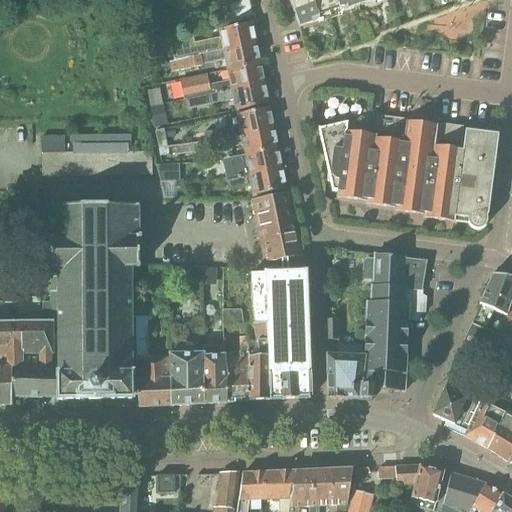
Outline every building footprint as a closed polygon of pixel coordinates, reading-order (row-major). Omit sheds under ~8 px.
[(243,20),(254,17),(250,0),(239,0),(240,4),(225,7),(229,25),(244,22),(243,20)] [(288,0),(299,29),(360,7),(357,0),(288,0)] [(178,51),(180,60),(256,44),(252,24),(220,31),(222,42),(178,51)] [(226,61),(228,71),(260,65),(256,44),(180,60),(169,62),(171,72),(226,61)] [(230,82),(183,91),(185,101),(264,85),(260,65),(228,71),(230,82)] [(269,105),(264,85),(185,101),(187,110),(234,100),(236,112),(269,105)] [(162,106),(160,89),(147,92),(150,108),(162,106)] [(162,106),(150,108),(154,128),(166,125),(162,106)] [(216,132),(204,134),(206,144),(218,141),(274,130),(270,110),(237,116),(224,119),(227,130),(216,132)] [(498,136),(465,132),(462,152),(434,149),(437,128),(405,124),(405,125),(377,121),(375,138),(346,134),(347,124),(319,130),(319,129),(318,129),(323,155),(325,154),(325,153),(333,154),(331,169),(328,168),(327,165),(326,166),(332,194),(333,194),(333,193),(337,193),(336,198),(366,202),(365,205),(394,209),(394,212),(423,216),(423,218),(455,223),(455,218),(467,220),(467,221),(468,223),(468,225),(469,227),(470,228),(472,229),(473,230),(475,231),(477,231),(479,231),(480,230),(482,229),(484,228),(485,227),(485,226),(486,224),(498,136)] [(167,148),(164,130),(155,132),(158,149),(167,148)] [(274,130),(218,141),(220,151),(243,146),(246,157),(278,150),(274,130)] [(42,155),(43,155),(55,154),(64,154),(64,137),(41,137),(42,155)] [(199,154),(198,143),(174,147),(176,156),(199,154)] [(167,148),(158,149),(160,157),(176,156),(174,147),(167,148)] [(248,167),(224,172),(226,181),(282,170),(278,150),(246,157),(248,167)] [(43,178),(55,177),(55,154),(43,155),(43,178)] [(64,154),(55,154),(55,177),(68,177),(67,154),(64,154)] [(67,154),(68,177),(80,177),(80,154),(67,154)] [(92,154),(80,154),(80,177),(92,177),(92,154)] [(92,154),(92,177),(104,177),(104,154),(92,154)] [(116,154),(104,154),(104,177),(116,177),(116,154)] [(116,154),(116,177),(128,177),(128,154),(116,154)] [(140,154),(128,154),(128,177),(140,177),(140,154)] [(140,154),(140,177),(153,177),(153,154),(140,154)] [(156,167),(159,177),(160,183),(175,183),(174,166),(156,167)] [(282,170),(226,181),(228,190),(252,186),(254,196),(286,190),(286,189),(282,170)] [(256,201),(252,200),(264,262),(274,263),(303,256),(302,246),(291,194),(256,201)] [(44,323),(0,324),(0,347),(5,348),(5,369),(12,369),(11,398),(58,398),(58,400),(132,399),(132,319),(131,306),(131,270),(139,270),(138,258),(144,258),(144,239),(152,239),(151,207),(49,208),(49,225),(39,225),(39,278),(51,278),(51,303),(43,303),(44,323)] [(422,292),(427,263),(426,262),(404,260),(404,259),(374,256),(374,260),(366,260),(363,263),(362,278),(365,281),(374,281),(373,287),(371,287),(370,304),(365,304),(365,305),(366,305),(363,356),(360,356),(361,347),(338,347),(337,356),(325,356),(328,400),(360,401),(361,402),(371,402),(371,391),(405,393),(408,321),(421,321),(422,292)] [(202,282),(202,269),(192,269),(192,282),(202,282)] [(214,270),(203,270),(202,284),(214,284),(214,270)] [(309,374),(305,274),(251,275),(251,302),(254,324),(267,324),(270,401),(310,400),(309,374)] [(472,326),(468,336),(491,346),(496,335),(486,330),(494,312),(506,318),(507,318),(511,300),(511,278),(492,276),(482,298),(479,306),(480,306),(472,325),(472,326)] [(506,318),(503,327),(511,328),(511,300),(507,318),(506,318)] [(141,306),(131,306),(132,319),(136,319),(141,318),(141,306)] [(229,312),(229,325),(243,325),(240,312),(229,312)] [(324,315),(325,341),(338,341),(338,315),(324,315)] [(136,319),(138,408),(172,407),(172,358),(154,358),(149,359),(148,318),(141,318),(136,319)] [(248,348),(248,353),(250,391),(247,393),(247,396),(249,396),(249,403),(270,402),(270,401),(267,324),(254,324),(253,325),(257,342),(258,342),(258,344),(248,345),(248,348)] [(248,348),(248,345),(248,342),(247,338),(240,338),(241,348),(248,348)] [(461,351),(485,362),(489,351),(466,340),(461,351)] [(511,355),(511,350),(498,345),(497,351),(511,355)] [(0,406),(11,407),(11,398),(12,369),(5,369),(5,348),(0,347),(0,406)] [(239,358),(225,359),(227,404),(249,403),(249,396),(247,396),(247,393),(250,391),(248,353),(239,353),(239,358)] [(172,356),(172,358),(172,407),(204,405),(204,356),(172,356)] [(204,405),(227,404),(225,359),(225,357),(210,358),(209,356),(204,356),(204,405)] [(476,398),(460,435),(464,437),(487,450),(488,450),(504,415),(511,397),(511,391),(507,389),(497,411),(482,403),(483,401),(476,398)] [(444,390),(432,417),(445,423),(443,428),(460,435),(476,398),(463,392),(461,397),(444,390)] [(504,415),(488,450),(509,463),(511,457),(511,419),(504,415)] [(419,467),(419,468),(414,486),(409,507),(430,511),(433,511),(443,473),(419,467)] [(379,469),(378,472),(378,480),(396,480),(396,468),(379,469)] [(396,485),(414,486),(419,468),(396,468),(396,480),(396,485)] [(349,471),(347,470),(342,470),(341,470),(339,472),(333,473),(333,490),(330,490),(331,507),(326,507),(326,511),(335,511),(336,507),(346,506),(352,471),(349,471)] [(333,490),(333,473),(330,473),(328,471),(322,471),(319,473),(313,474),(315,505),(310,508),(309,508),(309,511),(318,511),(318,508),(326,507),(331,507),(330,490),(333,490)] [(266,474),(262,502),(291,500),(297,474),(295,473),(294,472),(266,474)] [(312,474),(311,472),(310,472),(304,472),(302,474),(297,474),(291,500),(290,509),(289,511),(298,511),(298,509),(309,508),(310,508),(315,505),(313,474),(312,474)] [(262,502),(266,474),(242,475),(237,511),(248,511),(249,502),(262,502)] [(233,511),(238,475),(219,476),(216,509),(233,511)] [(471,508),(485,485),(450,475),(442,505),(456,511),(470,511),(472,509),(471,508)] [(121,478),(121,482),(119,511),(139,511),(142,477),(121,478)] [(174,477),(157,477),(158,495),(175,494),(174,477)] [(478,511),(491,511),(502,495),(486,486),(485,485),(471,508),(472,509),(478,511)] [(0,511),(5,511),(5,507),(9,507),(9,486),(0,486),(0,511)] [(368,511),(372,496),(353,492),(348,511),(368,511)] [(491,511),(511,511),(511,500),(502,495),(491,511)]
